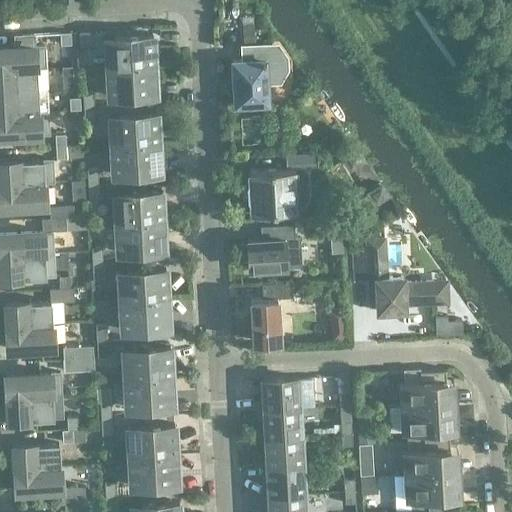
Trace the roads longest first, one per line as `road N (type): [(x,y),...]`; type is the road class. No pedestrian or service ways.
road 1 (residential): [(218,365),(196,4),(0,14)]
road 2 (residential): [(502,511),(496,407),(480,375),(454,353),(218,365)]
road 3 (residential): [(226,511),(218,365)]
